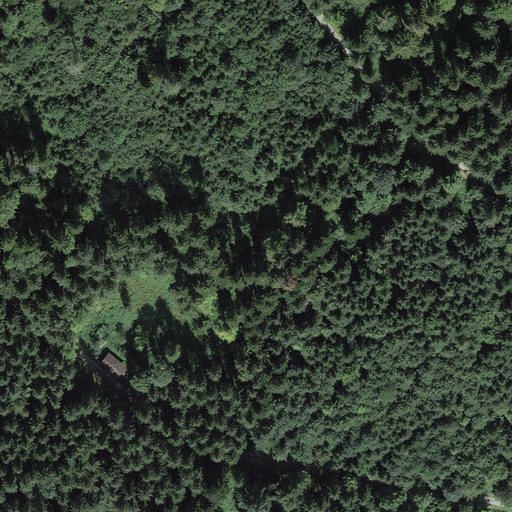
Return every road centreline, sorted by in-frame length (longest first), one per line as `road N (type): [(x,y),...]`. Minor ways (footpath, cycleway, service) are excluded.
road 1 (track): [(0,284),(175,432),(244,455),(511,504)]
road 2 (track): [(511,191),(480,178),(408,120),(308,0)]
